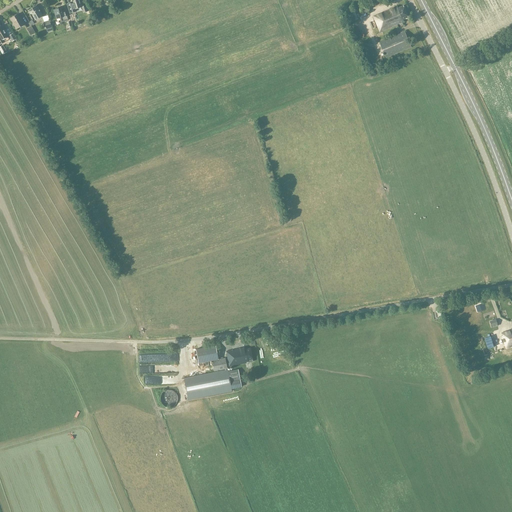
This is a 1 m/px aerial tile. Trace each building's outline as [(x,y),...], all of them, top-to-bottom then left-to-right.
[(82,7),(79,0),(70,0),(72,4),(68,5),(71,13),(75,11),(74,9),(81,7),(82,7)] [(370,11),(368,7),(367,5),(361,8),(362,10),(363,14),(362,14),(363,17),(366,15),(365,13),(370,11)] [(42,15),(37,6),(28,10),(34,21),(39,18),(38,17),(42,15)] [(408,17),(404,6),(398,8),(397,6),(374,16),(380,32),(404,22),(403,20),(408,17)] [(56,19),(60,18),(61,22),(69,20),(66,10),(61,12),(60,8),(54,10),(56,19)] [(358,19),(354,9),(346,12),(347,15),(345,16),(348,22),(351,21),(352,22),(358,19)] [(24,24),(18,14),(10,19),(16,29),(24,24)] [(31,35),(35,33),(31,26),(27,29),(31,35)] [(405,32),(380,43),(386,58),(411,47),(405,32)] [(498,326),(496,319),(490,321),(492,328),(498,326)] [(511,329),(502,333),(506,348),(511,346),(511,329)] [(215,345),(195,349),(198,363),(218,359),(215,345)] [(245,347),(226,352),(228,361),(226,362),(225,358),(212,361),(214,371),(227,369),(226,366),(229,365),(229,366),(253,361),(250,348),(245,349),(245,347)] [(238,369),(228,371),(227,370),(198,376),(184,379),(188,400),(202,397),(231,391),(231,389),(242,387),(240,379),(238,369)]
